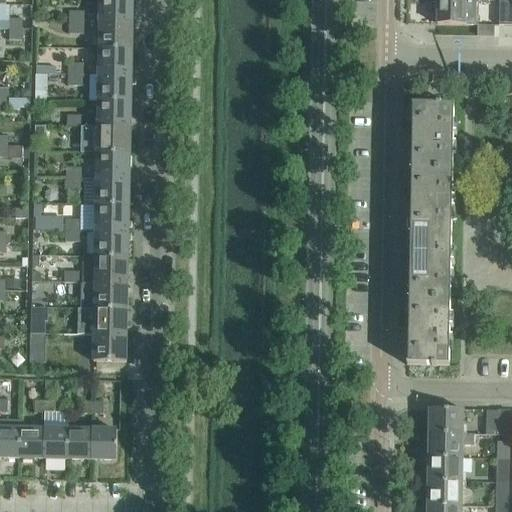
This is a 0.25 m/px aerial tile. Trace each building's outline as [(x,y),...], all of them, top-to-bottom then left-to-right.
[(133,0),(100,0),(100,25),(133,26),(133,0)] [(438,2),(437,26),(445,27),(478,27),(478,3),(438,2)] [(500,3),(500,28),(504,28),(511,27),(511,3),(505,3),(500,3)] [(69,25),(84,25),(84,13),(70,13),(69,25)] [(10,31),(22,31),(22,20),(10,20),(10,31)] [(84,25),(69,25),(69,35),(84,36),(84,25)] [(132,52),(133,26),(100,25),(99,51),(132,52)] [(22,31),(10,31),(9,42),(21,42),(22,31)] [(132,52),(99,51),(99,77),(132,77),(132,52)] [(68,76),(83,76),(83,65),(69,65),(68,76)] [(36,76),(48,76),(56,76),(57,68),(37,68),(36,76)] [(36,102),(48,102),(48,76),(36,76),(36,102)] [(83,76),(68,76),(68,88),(83,88),(83,76)] [(131,104),(132,77),(99,77),(98,103),(131,104)] [(0,100),(8,101),(8,90),(0,89),(0,100)] [(31,101),(8,101),(0,100),(0,110),(8,111),(8,109),(31,109),(31,101)] [(131,104),(98,103),(98,129),(131,130),(131,104)] [(410,172),(453,173),(454,108),(412,107),(411,123),(416,123),(415,158),(411,158),(410,172)] [(67,128),(82,129),(82,117),(68,117),(67,128)] [(35,128),(35,140),(46,140),(46,128),(35,128)] [(82,140),(81,155),(97,155),(131,156),(131,130),(98,129),(82,129),(82,140)] [(131,156),(97,155),(97,181),(130,182),(131,156)] [(66,181),(81,181),(81,170),(67,169),(66,181)] [(409,237),(452,238),(453,173),(410,172),(410,188),(415,188),(414,222),(409,222),(409,237)] [(81,181),(66,181),(66,192),(81,192),(81,181)] [(130,208),(130,182),(97,181),(96,207),(130,208)] [(80,222),(80,233),(96,233),(129,234),(130,208),(96,207),(84,207),(80,207),(80,222)] [(35,219),(35,231),(48,231),(48,218),(42,218),(35,218),(35,219)] [(65,232),(80,233),(80,222),(66,221),(65,232)] [(80,233),(65,232),(65,244),(80,244),(80,233)] [(129,260),(129,234),(96,233),(95,259),(129,260)] [(408,302),(450,303),(452,238),(409,237),(409,252),(413,252),(413,265),(413,287),(408,287),(408,302)] [(129,260),(95,259),(95,285),(128,286),(129,260)] [(64,285),(79,285),(79,274),(65,273),(64,285)] [(41,274),(33,274),(32,284),(40,284),(41,274)] [(81,285),(80,311),(128,312),(128,286),(95,285),(82,285),(81,285)] [(407,367),(430,367),(449,368),(450,303),(408,302),(408,316),(412,316),(412,351),(407,351),(407,367)] [(78,337),(94,337),(127,338),(128,312),(80,311),(78,311),(78,337)] [(32,323),(31,336),(43,336),(43,324),(32,323)] [(31,336),(31,348),(42,348),(43,336),(31,336)] [(127,364),(127,338),(94,337),(94,364),(127,364)] [(34,415),(45,415),(45,403),(34,403),(34,415)] [(56,403),(45,403),(45,415),(56,415),(56,403)] [(82,416),(93,416),(93,404),(82,404),(82,416)] [(104,404),(93,404),(93,416),(104,416),(104,404)] [(464,436),(464,412),(429,411),(429,436),(464,436)] [(510,437),(510,413),(499,412),(499,426),(487,426),(486,437),(510,437)] [(0,460),(20,460),(21,430),(21,423),(0,422),(0,460)] [(20,460),(44,461),(45,431),(21,430),(20,460)] [(69,431),(45,431),(44,461),(68,461),(69,431)] [(68,461),(92,462),(93,432),(69,431),(68,461)] [(117,432),(93,432),(92,462),(117,462),(117,432)] [(429,436),(428,460),(463,460),(464,448),(474,449),(474,437),(464,436),(429,436)] [(509,461),(509,445),(498,445),(498,461),(509,461)] [(463,485),(463,460),(428,460),(428,484),(463,485)] [(509,478),(509,461),(498,461),(497,478),(509,478)] [(462,508),(463,485),(428,484),(427,508),(462,508)] [(497,493),(497,509),(508,509),(509,493),(497,493)]
